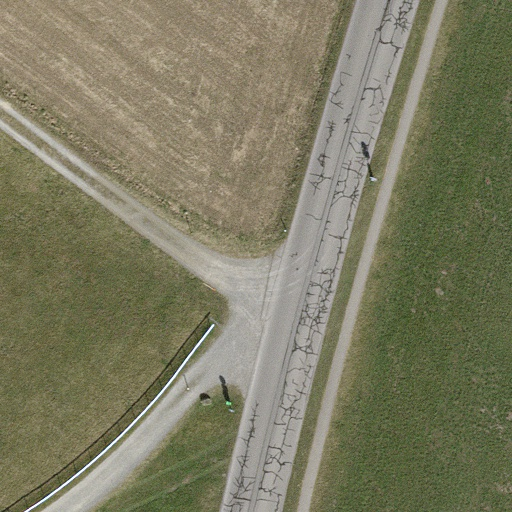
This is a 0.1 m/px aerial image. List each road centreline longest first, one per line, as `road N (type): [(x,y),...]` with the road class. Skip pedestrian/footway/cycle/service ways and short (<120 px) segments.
road 1 (tertiary): [(391,0),(301,312),(257,511)]
road 2 (track): [(301,312),(255,301),(0,110)]
road 3 (track): [(255,301),(171,416),(59,511)]
